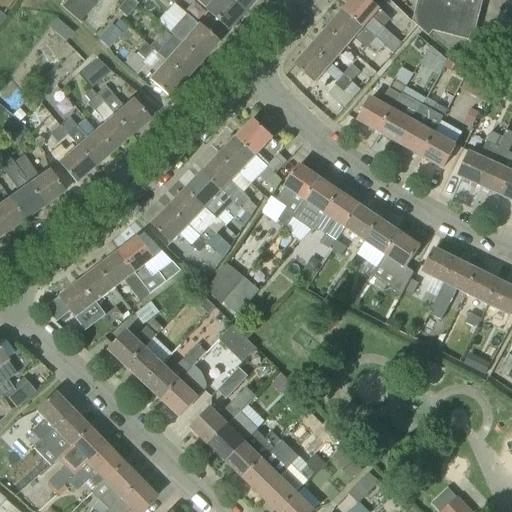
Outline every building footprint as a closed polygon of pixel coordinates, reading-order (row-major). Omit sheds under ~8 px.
[(99,1),(98,0),(67,0),(61,9),(79,24),(99,1)] [(131,0),(126,0),(117,11),(125,19),(137,5),(131,0)] [(172,0),(171,0),(159,20),(172,28),(185,7),(172,0)] [(193,0),(204,9),(203,10),(228,32),(246,11),(232,0),(193,0)] [(232,0),(246,11),(255,0),(232,0)] [(384,47),(393,55),(402,45),(373,19),(380,11),(368,0),(353,0),(343,11),(384,47)] [(511,0),(418,0),(413,23),(429,37),(433,32),(473,43),(483,1),(481,1),(481,0),(511,0)] [(384,47),(343,11),(327,29),(348,47),(355,40),(366,50),(367,50),(375,57),(384,47)] [(60,48),(66,42),(73,34),(57,20),(44,34),(60,48)] [(180,44),(201,62),(217,43),(196,25),(180,44)] [(111,26),(98,40),(108,49),(121,34),(111,26)] [(348,47),(327,29),(311,47),(332,66),(348,47)] [(172,37),(156,54),(164,62),(185,80),(201,62),(180,44),(172,37)] [(144,61),(153,52),(151,51),(144,44),(136,54),(137,55),(144,61)] [(295,66),(316,85),(332,66),(311,47),(295,66)] [(438,77),(447,61),(431,48),(420,66),(438,77)] [(132,55),(123,65),(136,76),(143,67),(141,65),(144,61),(137,55),(134,57),(132,55)] [(185,80),(164,62),(148,80),(169,98),(185,80)] [(463,81),(470,67),(455,62),(449,74),(463,81)] [(106,77),(93,63),(79,75),(91,89),(106,77)] [(343,75),(352,83),(360,73),(352,66),(343,75)] [(394,81),(406,88),(414,75),(402,68),(394,81)] [(473,69),(460,92),(482,103),(495,80),(473,69)] [(343,75),(336,83),(327,94),(345,110),(361,91),(352,83),(343,75)] [(511,105),(511,84),(500,80),(493,93),(506,98),(505,102),(511,105)] [(357,122),(380,134),(402,95),(406,88),(394,81),(381,103),(371,98),(357,122)] [(149,121),(131,100),(120,109),(114,101),(116,99),(105,87),(95,95),(131,136),(149,121)] [(131,136),(95,95),(92,92),(86,97),(89,101),(86,103),(93,112),(95,110),(105,122),(94,131),(112,152),(131,136)] [(424,108),(402,95),(380,134),(401,147),(424,108)] [(436,135),(434,134),(446,112),(437,107),(433,113),(424,108),(401,147),(423,159),(436,135)] [(19,108),(12,115),(18,121),(25,115),(19,108)] [(479,114),(471,109),(464,122),(472,127),(479,114)] [(65,135),(76,147),(94,168),(112,152),(94,131),(86,138),(69,118),(58,127),(65,135)] [(253,120),(236,138),(255,157),(273,139),(253,120)] [(56,144),(65,135),(58,127),(48,135),(56,144)] [(511,134),(506,132),(503,138),(480,188),(502,197),(511,174),(511,155),(509,154),(511,145),(511,134)] [(491,133),(480,157),(470,152),(458,178),(480,188),(503,138),(491,133)] [(17,146),(22,137),(15,134),(11,143),(17,146)] [(456,146),(436,135),(423,159),(443,170),(456,146)] [(239,174),(246,166),(255,157),(236,138),(220,155),(239,174)] [(75,184),(94,168),(76,147),(57,163),(75,184)] [(250,201),(243,194),(230,183),(239,174),(220,155),(203,172),(242,210),(250,201)] [(22,157),(12,164),(43,208),(64,193),(48,170),(38,178),(22,157)] [(275,175),(283,166),(276,159),(267,168),(269,169),(275,175)] [(8,200),(24,222),(43,208),(12,164),(9,161),(0,167),(0,168),(2,171),(2,172),(17,193),(8,200)] [(295,218),(320,179),(300,166),(284,189),(285,189),(276,202),(286,209),(278,222),(286,228),(296,215),(295,218)] [(269,169),(259,179),(265,185),(267,184),(275,191),(280,184),(282,182),(275,175),(269,169)] [(217,221),(226,212),(233,219),(236,216),(242,210),(203,172),(186,190),(217,221)] [(511,202),(511,174),(502,197),(511,202)] [(342,194),(320,179),(295,218),(295,221),(309,231),(315,227),(342,194)] [(170,207),(189,226),(201,238),(208,244),(217,236),(209,229),(217,221),(186,190),(170,207)] [(344,229),(346,231),(361,207),(342,194),(315,227),(315,229),(326,236),(321,243),(332,250),(337,243),(336,242),(344,229)] [(0,231),(3,236),(24,222),(8,200),(0,205),(0,231)] [(171,244),(189,226),(170,207),(152,225),(171,244)] [(361,207),(346,231),(364,243),(380,220),(361,207)] [(243,219),(247,215),(242,210),(236,216),(241,221),(243,219)] [(385,257),(401,234),(380,220),(364,243),(356,255),(366,262),(377,269),(379,265),(385,257)] [(385,257),(379,265),(398,278),(390,290),(401,297),(406,288),(410,280),(412,278),(413,274),(406,269),(421,247),(401,234),(385,257)] [(181,272),(172,263),(162,253),(154,259),(138,238),(118,253),(151,295),(181,272)] [(199,253),(208,244),(201,238),(192,247),(199,253)] [(337,243),(332,250),(342,257),(346,249),(337,243)] [(444,285),(456,260),(434,249),(422,275),(444,285)] [(125,281),(141,302),(151,295),(118,253),(99,267),(115,288),(125,281)] [(307,269),(312,273),(319,263),(314,259),(307,269)] [(441,322),(456,291),(466,296),(478,271),(456,260),(444,285),(437,298),(433,307),(429,316),(441,322)] [(370,279),(371,277),(377,269),(366,262),(359,271),(370,279)] [(244,279),(226,265),(206,292),(220,306),(222,304),(244,279)] [(80,282),(96,303),(115,288),(99,267),(80,282)] [(499,282),(478,271),(466,296),(487,307),(499,282)] [(244,279),(222,304),(237,317),(258,292),(244,279)] [(419,285),(410,280),(406,288),(413,296),(419,285)] [(76,319),(96,303),(80,282),(60,297),(61,299),(69,309),(76,319)] [(511,312),(511,287),(499,282),(487,307),(509,318),(511,312)] [(433,307),(437,298),(428,293),(423,302),(433,307)] [(215,308),(207,301),(200,308),(208,316),(215,308)] [(150,304),(136,314),(143,324),(158,314),(150,304)] [(116,308),(106,316),(113,325),(123,317),(116,308)] [(477,328),(481,319),(470,313),(465,322),(477,328)] [(154,321),(136,340),(127,331),(108,351),(126,368),(145,348),(162,330),(154,321)] [(249,356),(256,350),(232,327),(218,341),(241,364),(249,356)] [(197,345),(189,354),(170,374),(162,365),(143,385),(161,401),(190,370),(193,367),(206,353),(197,345)] [(143,385),(162,365),(145,348),(126,368),(143,385)] [(0,394),(2,397),(12,390),(0,371),(0,365),(7,362),(0,351),(0,394)] [(511,356),(508,354),(498,372),(507,377),(511,368),(511,356)] [(491,364),(480,359),(475,370),(485,375),(491,364)] [(190,370),(161,401),(179,418),(198,398),(198,397),(205,390),(205,384),(201,375),(193,367),(190,370)] [(238,369),(216,392),(226,401),(248,378),(238,369)] [(271,386),(280,395),(291,385),(281,375),(271,386)] [(246,389),(237,400),(219,418),(211,408),(191,429),(208,445),(241,412),(255,398),(246,389)] [(55,393),(34,413),(51,430),(72,410),(55,393)] [(52,431),(41,442),(57,458),(89,428),(72,410),(51,430),(52,431)] [(256,431),(258,429),(241,412),(208,445),(226,463),(256,431)] [(67,484),(106,446),(89,428),(57,458),(56,460),(64,468),(48,483),(56,493),(66,483),(67,484)] [(264,439),(256,431),(226,463),(242,479),(260,461),(261,461),(273,449),(272,448),(279,441),(271,433),(264,439)] [(33,448),(40,441),(33,433),(26,440),(33,448)] [(284,437),(279,441),(272,448),(273,449),(261,461),(260,461),(242,479),(259,495),(278,476),(290,464),(282,456),(292,445),(284,437)] [(103,482),(122,463),(106,446),(67,484),(76,493),(95,474),(103,482)] [(362,470),(343,450),(322,470),(328,477),(337,468),(349,480),(350,482),(362,470)] [(307,465),(299,473),(307,481),(324,464),(315,456),(311,460),(307,465)] [(104,511),(138,479),(122,463),(103,482),(111,490),(92,509),(95,511),(104,511)] [(278,476),(259,495),(275,511),(276,511),(295,493),(307,481),(299,473),(292,465),(290,464),(278,476)] [(369,474),(348,495),(358,505),(379,484),(369,474)] [(104,511),(127,511),(129,510),(131,511),(141,511),(156,498),(138,479),(104,511)] [(312,511),(314,511),(295,493),(276,511),(312,511)] [(470,511),(459,499),(444,511),(470,511)] [(0,511),(17,511),(5,501),(0,506),(0,511)]
